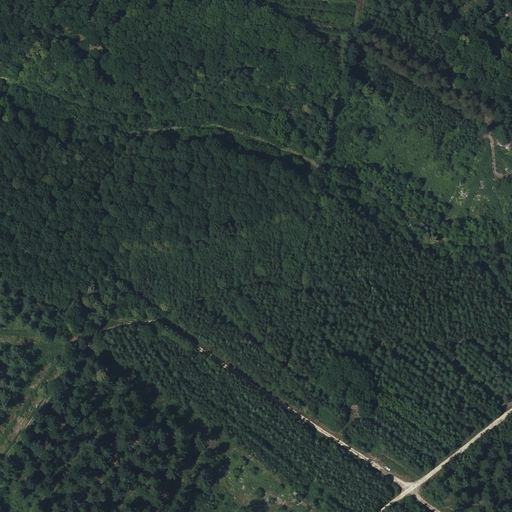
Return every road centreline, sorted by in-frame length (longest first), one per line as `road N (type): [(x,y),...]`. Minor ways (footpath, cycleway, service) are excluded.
road 1 (track): [(511,409),(409,489),(186,336),(68,312),(0,285)]
road 2 (track): [(275,397),(359,0)]
road 3 (track): [(248,0),(325,36),(357,30),(511,129)]
road 4 (track): [(511,329),(401,340),(345,301),(298,285)]
road 5 (track): [(186,336),(0,214)]
road 6 (track): [(324,176),(352,185),(450,260),(488,264),(511,246)]
